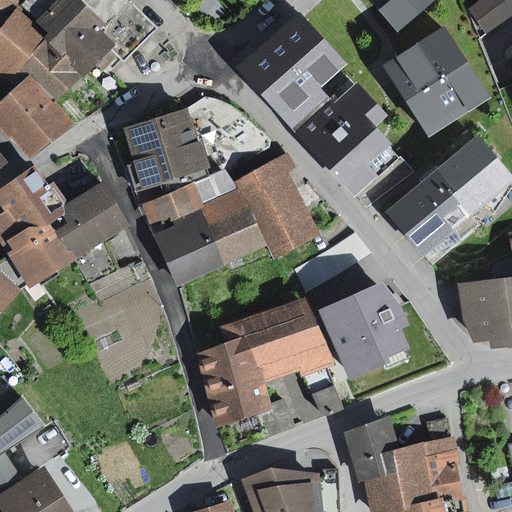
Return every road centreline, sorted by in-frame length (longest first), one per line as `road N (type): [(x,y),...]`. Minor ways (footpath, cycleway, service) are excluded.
road 1 (residential): [(476,369),(403,263),(209,58)]
road 2 (residential): [(221,472),(162,272),(93,128)]
road 3 (residential): [(476,369),(331,428)]
road 4 (unknown): [(458,375),(475,511)]
road 5 (residential): [(93,128),(209,58)]
